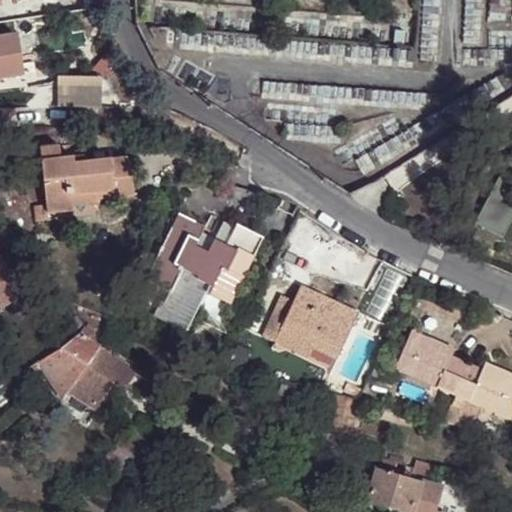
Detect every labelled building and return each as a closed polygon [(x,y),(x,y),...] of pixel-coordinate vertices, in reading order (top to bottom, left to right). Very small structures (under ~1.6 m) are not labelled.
[(16,35),(0,37),(0,75),(22,72),(16,35)] [(56,78),(57,110),(102,110),(101,77),(56,78)] [(35,147),(35,159),(55,157),(54,145),(35,147)] [(55,157),(35,159),(42,213),(67,212),(66,205),(66,197),(92,195),(93,200),(127,197),(123,156),(68,160),(68,156),(55,157)] [(66,197),(66,205),(92,204),(93,200),(92,195),(66,197)] [(176,212),(140,276),(164,290),(179,266),(193,273),(192,276),(205,284),(202,289),(222,301),(257,236),(235,223),(224,242),(214,237),(207,249),(193,241),(202,227),(176,212)] [(0,305),(22,291),(7,268),(3,271),(0,265),(0,305)] [(282,311),(275,326),(331,355),(351,315),(294,288),(282,311)] [(269,337),(275,326),(282,311),(269,304),(257,330),(269,337)] [(354,326),(332,373),(353,383),(375,336),(354,326)] [(78,329),(75,336),(85,342),(89,336),(78,329)] [(407,332),(404,338),(425,348),(428,341),(407,332)] [(75,336),(36,361),(60,398),(65,392),(92,411),(111,384),(120,391),(133,372),(96,349),(85,342),(75,336)] [(391,367),(445,390),(459,359),(438,350),(440,345),(428,341),(425,348),(404,338),(391,367)] [(459,359),(445,390),(508,418),(511,408),(511,384),(503,381),(506,374),(480,363),(479,367),(459,359)] [(503,381),(511,384),(511,377),(506,374),(503,381)] [(354,388),(342,382),(339,390),(351,395),(354,388)] [(351,397),(331,392),(326,409),(320,433),(354,443),(364,401),(351,397)] [(375,412),(387,415),(389,407),(378,404),(375,412)] [(407,425),(411,412),(389,407),(387,415),(385,420),(407,425)] [(105,459),(120,473),(146,443),(135,432),(131,430),(122,439),(105,459)] [(378,457),(375,469),(421,482),(421,479),(423,480),(426,474),(399,466),(400,459),(387,456),(385,460),(378,457)] [(421,482),(375,469),(364,502),(397,511),(436,511),(444,486),(423,480),(421,479),(421,482)]
